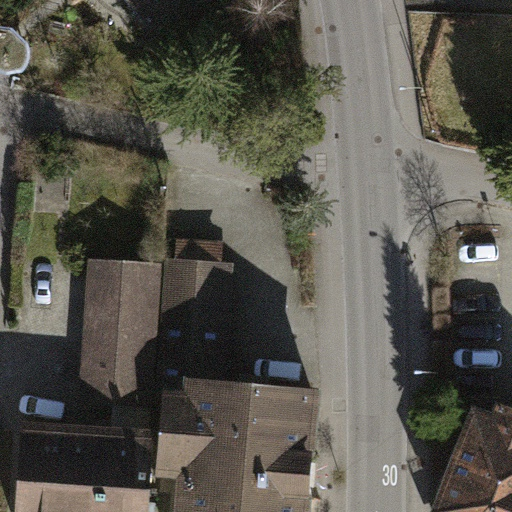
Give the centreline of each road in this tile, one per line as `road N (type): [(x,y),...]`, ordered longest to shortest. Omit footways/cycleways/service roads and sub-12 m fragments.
road 1 (residential): [(0,104),(369,173)]
road 2 (tertiary): [(369,173),(378,511)]
road 3 (unknown): [(378,350),(270,338),(203,142)]
road 4 (tertiary): [(349,0),(369,173)]
road 5 (residential): [(369,173),(511,191)]
